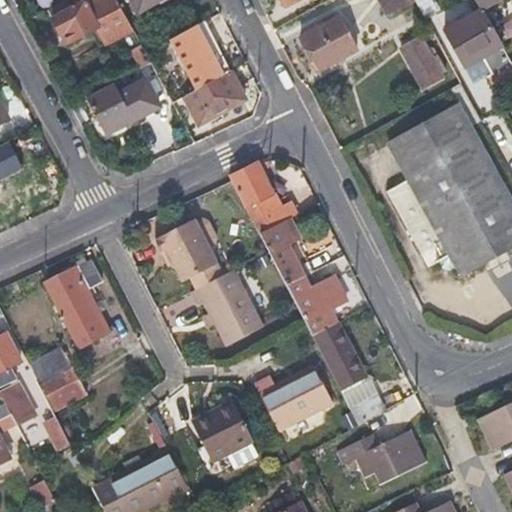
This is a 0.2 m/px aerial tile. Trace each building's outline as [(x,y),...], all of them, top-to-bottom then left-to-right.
[(65,0),(49,9),(63,34),(67,32),(72,41),(89,32),(97,46),(130,27),(115,0),(88,0),(86,1),(85,0),(65,0)] [(130,0),(137,12),(160,0),(130,0)] [(379,0),(386,11),(406,0),(379,0)] [(414,0),(424,18),(455,0),(466,0),(474,13),(444,30),(464,67),(481,58),(490,75),(510,64),(480,11),(474,0),(414,0)] [(501,0),(474,0),(480,11),(501,0)] [(318,71),(355,51),(338,17),(300,37),(318,71)] [(196,90),(230,73),(204,22),(169,41),(196,90)] [(435,57),(423,35),(398,48),(421,90),(445,77),(443,70),(447,68),(440,55),(435,57)] [(158,92),(164,89),(157,76),(150,62),(143,66),(158,92)] [(486,77),(494,91),(511,81),(511,67),(510,64),(490,75),(486,77)] [(244,101),(230,73),(196,90),(184,96),(199,125),(244,101)] [(113,82),(86,97),(106,134),(133,120),(130,114),(139,109),(142,114),(161,104),(146,75),(126,85),(126,87),(118,91),(113,82)] [(0,124),(9,120),(0,102),(0,124)] [(449,254),(456,266),(462,276),(511,247),(511,207),(456,106),(387,143),(408,179),(386,192),(427,266),(436,261),(449,254)] [(8,142),(0,146),(0,179),(23,168),(8,142)] [(281,208),(262,168),(258,161),(231,175),(234,180),(270,252),(286,284),(305,323),(341,395),(350,390),(347,383),(363,375),(336,324),(339,323),(332,311),(350,302),(336,277),(320,285),(313,273),(316,271),(309,258),(300,263),(291,248),(305,241),(292,218),(302,212),(295,201),(281,208)] [(183,276),(192,291),(210,282),(222,276),(214,261),(221,257),(223,249),(213,232),(206,230),(192,238),(185,226),(155,241),(161,253),(168,250),(176,266),(182,277),(183,276)] [(170,268),(176,266),(168,250),(161,253),(170,268)] [(450,269),(456,266),(449,254),(436,261),(441,267),(450,269)] [(93,273),(87,262),(44,283),(79,348),(109,333),(94,302),(100,300),(93,288),(91,290),(85,278),(93,273)] [(263,328),(234,270),(222,276),(210,282),(192,291),(190,292),(198,307),(203,304),(226,347),(263,328)] [(5,397),(7,401),(15,397),(13,391),(16,389),(18,382),(10,367),(22,360),(7,331),(0,334),(0,392),(3,398),(5,397)] [(91,372),(99,389),(125,376),(116,359),(91,372)] [(279,431),(333,403),(314,366),(276,385),(271,377),(256,385),(279,431)] [(53,374),(38,382),(47,399),(63,392),(53,374)] [(125,376),(99,389),(107,404),(132,391),(125,376)] [(38,382),(38,381),(25,387),(35,408),(38,407),(49,402),(47,399),(38,382)] [(107,404),(99,389),(88,395),(96,409),(107,404)] [(356,425),(383,411),(376,397),(349,411),(356,425)] [(233,400),(214,410),(216,415),(196,427),(214,462),(254,441),(233,400)] [(0,418),(12,412),(7,401),(0,404),(0,418)] [(49,402),(38,407),(46,423),(57,418),(49,402)] [(511,404),(480,419),(495,449),(511,441),(511,471),(506,474),(511,485),(511,404)] [(216,415),(214,410),(193,421),(196,427),(216,415)] [(0,429),(17,421),(12,412),(0,418),(0,461),(9,457),(0,439),(0,429)] [(54,439),(65,434),(57,418),(46,423),(54,439)] [(34,423),(21,430),(30,447),(43,440),(34,423)] [(370,435),(345,447),(351,460),(354,458),(363,477),(374,472),(379,483),(424,462),(409,431),(376,446),(370,435)] [(351,460),(345,447),(334,452),(340,465),(351,460)] [(105,511),(143,511),(188,489),(169,449),(93,488),(105,511)] [(32,486),(38,502),(53,496),(47,480),(32,486)] [(420,511),(416,503),(396,511),(454,511),(449,501),(425,511),(420,511)]
